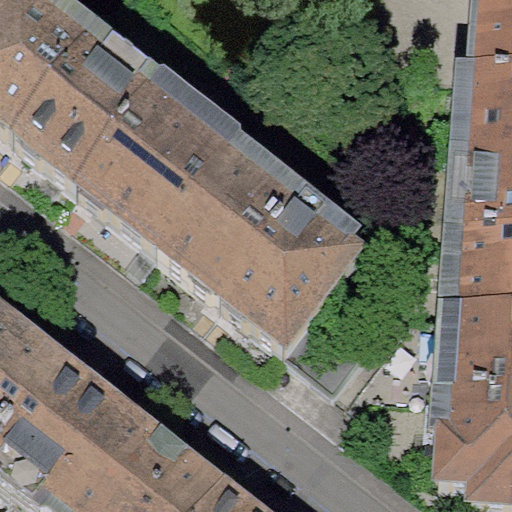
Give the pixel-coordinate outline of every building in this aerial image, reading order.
[(481,2),(477,57),(489,58),(487,94),(511,96),(511,0),(494,0),(494,3),(481,2)] [(0,144),(14,155),(96,51),(73,33),(62,46),(21,13),(0,39),(0,144)] [(96,51),(14,155),(30,167),(77,205),(148,113),(108,82),(118,69),(96,51)] [(458,92),(455,121),(472,122),(468,173),(511,176),(511,96),(487,94),(458,92)] [(231,173),(173,128),(181,118),(158,101),(148,113),(77,205),(95,219),(157,268),(229,176),(231,173)] [(511,176),(468,173),(464,224),(448,223),(445,252),(511,256),(511,176)] [(278,195),(268,208),(229,176),(157,268),(173,280),(220,317),(302,213),(278,195)] [(356,277),(315,244),(325,231),(302,213),(220,317),(240,332),(308,386),(349,335),(350,334),(326,315),(356,277)] [(460,282),(456,333),(511,336),(511,256),(445,252),(443,281),(460,282)] [(453,384),(436,382),(434,411),(511,417),(511,336),(456,333),(453,384)] [(0,455),(59,381),(11,344),(0,334),(0,455)] [(372,353),(349,335),(308,386),(317,393),(332,404),(372,353)] [(57,511),(120,433),(122,430),(75,394),(59,381),(0,455),(0,502),(11,490),(39,511),(57,511)] [(442,453),(439,502),(473,504),(472,511),(511,511),(511,417),(434,411),(432,439),(449,440),(447,453),(442,453)] [(216,511),(218,510),(180,480),(183,476),(161,458),(157,463),(150,457),(120,433),(57,511),(216,511)]
